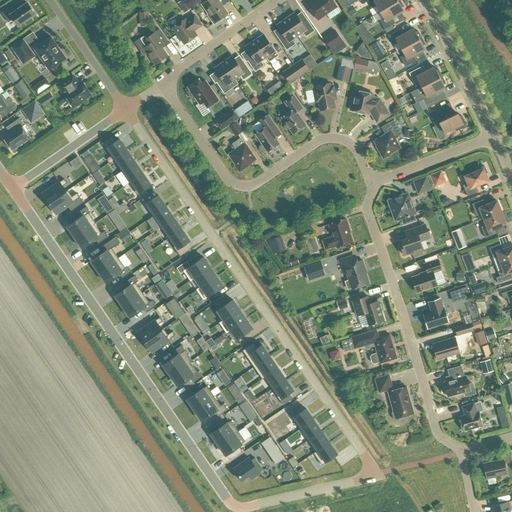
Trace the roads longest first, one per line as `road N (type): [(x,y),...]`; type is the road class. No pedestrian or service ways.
road 1 (residential): [(13,188),(237,510),(375,474),(125,108)]
road 2 (residential): [(373,183),(360,155),(334,136),(239,186),(162,83)]
road 3 (residential): [(463,451),(439,435),(367,207),(373,183)]
road 4 (residential): [(493,136),(423,0)]
road 5 (residential): [(162,83),(278,0)]
road 6 (residential): [(13,188),(125,108)]
road 7 (residential): [(50,0),(125,108)]
road 8 (residential): [(373,183),(493,136)]
